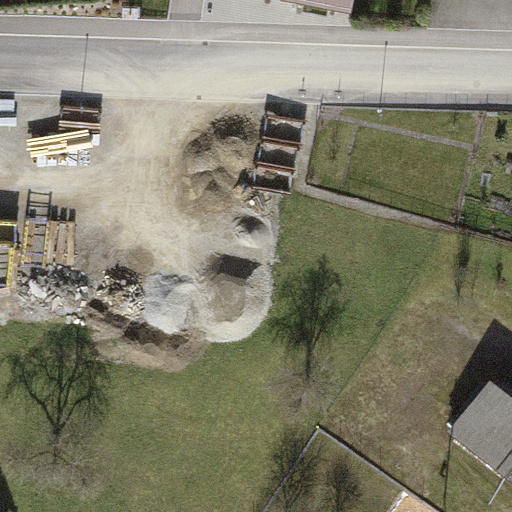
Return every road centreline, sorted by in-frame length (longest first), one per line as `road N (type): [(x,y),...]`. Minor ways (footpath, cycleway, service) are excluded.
road 1 (residential): [(511,66),(172,62)]
road 2 (residential): [(172,62),(0,65)]
